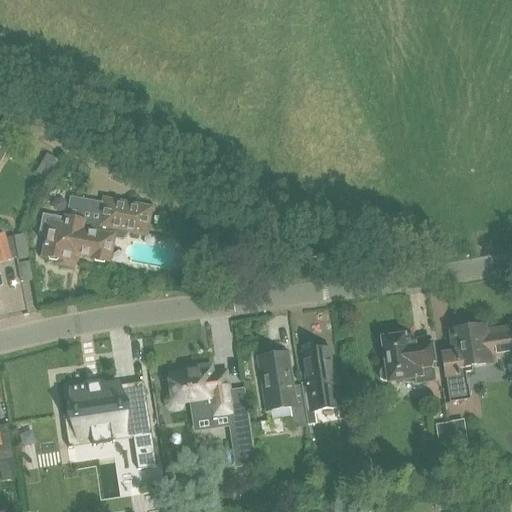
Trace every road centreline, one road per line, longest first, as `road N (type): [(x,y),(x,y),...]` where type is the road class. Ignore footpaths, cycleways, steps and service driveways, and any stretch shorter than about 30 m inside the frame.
road 1 (unclassified): [(272,297),(262,252),(0,105)]
road 2 (unclassified): [(0,341),(272,297)]
road 3 (unclassified): [(272,297),(511,259)]
